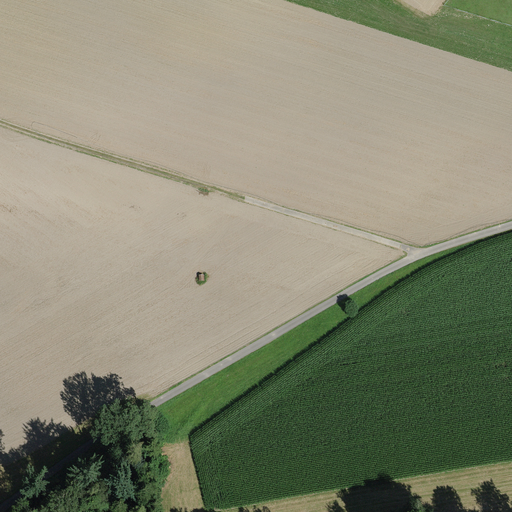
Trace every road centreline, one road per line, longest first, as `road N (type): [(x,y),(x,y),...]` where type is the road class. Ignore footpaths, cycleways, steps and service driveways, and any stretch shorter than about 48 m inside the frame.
road 1 (unclassified): [(511,223),(386,269),(101,429),(0,498)]
road 2 (track): [(0,121),(416,255)]
